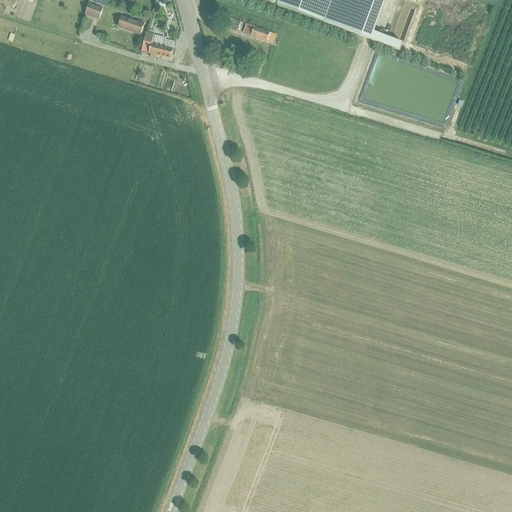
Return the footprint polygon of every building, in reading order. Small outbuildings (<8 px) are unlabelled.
[(0,0),(0,5),(17,11),(20,0),(0,0)] [(279,0),(277,6),(363,38),(376,0),(408,0),(417,3),(418,0),(279,0)] [(91,5),(88,16),(99,20),(103,9),(91,5)] [(137,23),(122,18),(119,27),(140,35),(144,24),(138,22),(137,23)] [(230,18),(227,29),(237,32),(241,21),(230,18)] [(271,44),(274,36),(246,26),(243,34),(271,44)] [(152,45),(154,36),(146,34),(142,52),(149,54),(171,59),(173,50),(152,45)]
